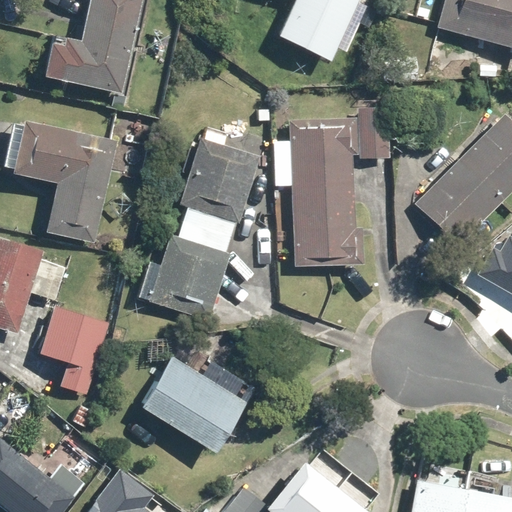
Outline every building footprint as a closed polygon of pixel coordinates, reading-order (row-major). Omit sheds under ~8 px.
[(80,0),(71,45),(55,41),(53,49),(40,46),(33,79),(77,89),(114,98),(135,0),(80,0)] [(353,0),(287,0),(267,41),(319,67),(353,0)] [(511,0),(438,0),(430,28),(511,53),(511,0)] [(373,56),(373,81),(412,81),(412,56),(373,56)] [(511,189),(511,127),(501,116),(407,205),(450,249),(511,189)] [(88,246),(97,200),(109,143),(59,133),(11,123),(0,178),(47,188),(37,236),(88,246)] [(282,126),(289,279),(356,276),(349,123),(282,126)] [(254,158),(191,139),(170,208),(233,227),(254,158)] [(511,229),(502,245),(491,239),(472,271),(511,294),(511,229)] [(223,256),(161,236),(139,303),(202,323),(223,256)] [(0,333),(10,337),(36,254),(0,242),(0,333)] [(74,316),(46,307),(31,356),(59,364),(52,388),(81,397),(103,324),(74,316)] [(511,309),(510,308),(502,324),(511,329),(511,309)] [(195,378),(163,358),(130,412),(161,431),(203,458),(245,391),(203,365),(195,378)] [(57,511),(66,501),(0,450),(0,511),(57,511)] [(254,511),(351,511),(292,462),(251,509),(254,511)] [(116,465),(81,511),(150,511),(151,511),(139,503),(149,489),(116,465)] [(504,511),(507,499),(408,479),(401,511),(504,511)]
